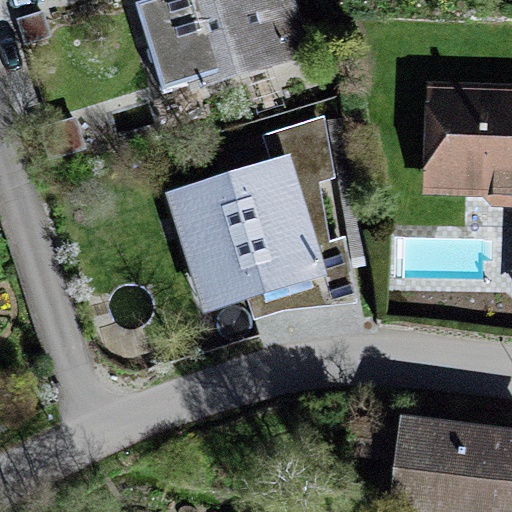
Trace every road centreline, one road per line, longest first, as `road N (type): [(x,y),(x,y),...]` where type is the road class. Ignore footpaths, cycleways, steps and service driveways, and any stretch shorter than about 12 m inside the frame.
road 1 (residential): [(98,433),(297,367),(423,359),(511,368)]
road 2 (residential): [(0,125),(98,433)]
